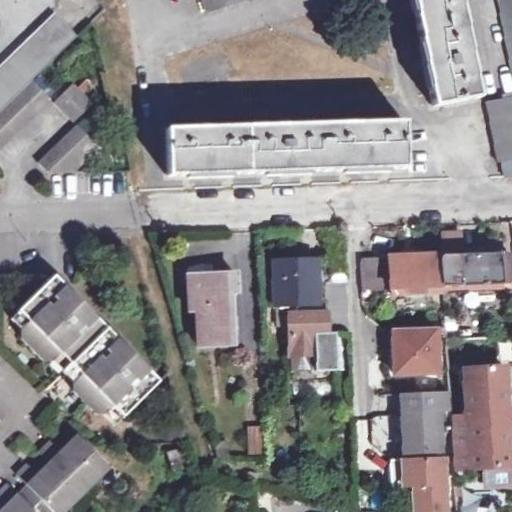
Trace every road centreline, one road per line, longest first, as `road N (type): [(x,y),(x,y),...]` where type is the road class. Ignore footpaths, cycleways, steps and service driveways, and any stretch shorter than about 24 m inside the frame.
road 1 (residential): [(185,212),(511,201)]
road 2 (residential): [(0,220),(134,214)]
